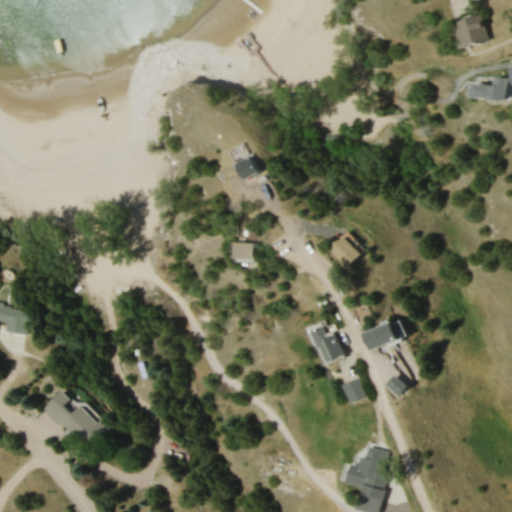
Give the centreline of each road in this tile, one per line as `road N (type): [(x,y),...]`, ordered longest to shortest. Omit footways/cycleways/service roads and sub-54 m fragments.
road 1 (residential): [(432,511),(362,326),(324,261),(300,239)]
road 2 (residential): [(92,511),(31,433),(0,408)]
